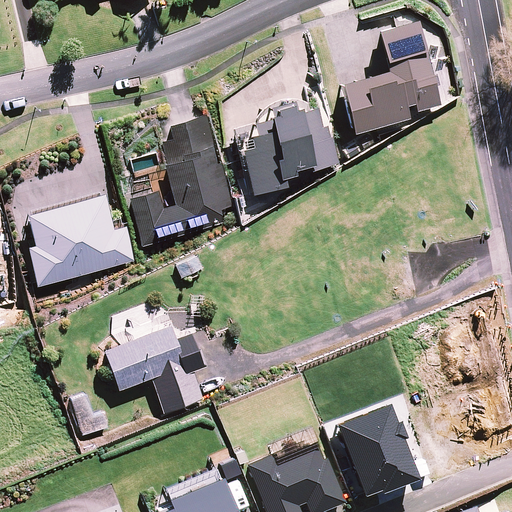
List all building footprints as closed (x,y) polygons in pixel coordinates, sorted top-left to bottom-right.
[(438,107),(416,24),(377,34),(387,75),(341,87),(353,135),(405,121),(402,109),(414,106),(416,112),(438,107)] [(293,177),(336,164),(326,129),(320,131),(313,111),(298,116),(295,107),(274,114),(276,119),(251,127),(256,143),(238,149),(252,197),(296,184),(293,177)] [(237,212),(204,115),(168,128),(172,141),(164,144),(171,165),(163,167),(176,205),(160,211),(154,192),(127,202),(142,245),(237,212)] [(384,261),(429,251),(419,205),(404,208),(402,200),(376,206),(378,216),(339,224),(355,304),(365,302),(363,293),(390,288),(384,261)] [(202,270),(195,256),(176,266),(183,280),(202,270)] [(204,368),(190,329),(178,333),(176,328),(104,353),(118,391),(152,379),(164,414),(203,400),(193,371),(204,368)] [(94,416),(86,393),(70,399),(84,436),(107,428),(102,413),(94,416)]
